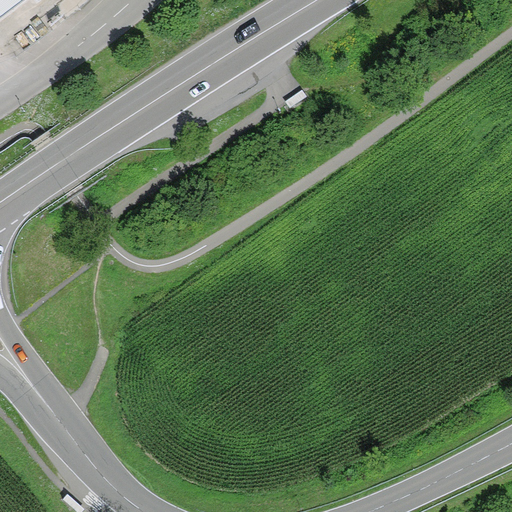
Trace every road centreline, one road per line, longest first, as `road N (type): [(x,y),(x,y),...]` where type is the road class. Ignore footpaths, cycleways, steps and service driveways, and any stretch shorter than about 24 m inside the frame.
road 1 (primary): [(316,0),(3,199)]
road 2 (residential): [(130,0),(0,100)]
road 3 (secondary): [(511,449),(377,511)]
road 4 (secondary): [(152,511),(117,487),(54,412)]
